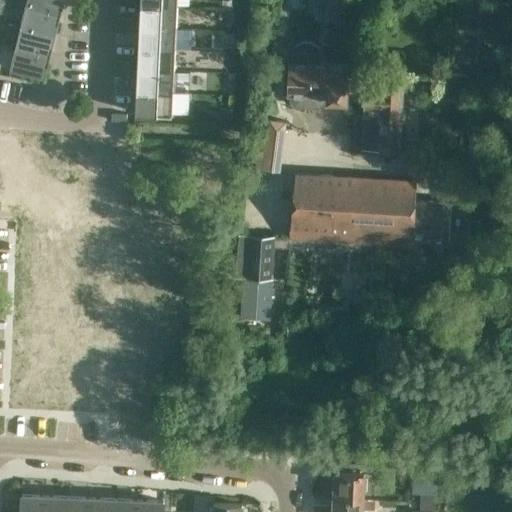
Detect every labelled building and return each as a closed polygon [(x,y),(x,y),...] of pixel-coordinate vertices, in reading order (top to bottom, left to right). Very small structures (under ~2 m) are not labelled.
[(27,0),(26,5),(61,13),(64,0),(27,0)] [(328,0),(327,12),(346,14),(348,0),(328,0)] [(511,0),(498,0),(497,15),(511,16),(511,0)] [(176,27),(177,5),(141,4),(140,25),(176,27)] [(56,34),(61,13),(26,5),(21,26),(56,34)] [(116,24),(131,25),(132,17),(117,16),(116,24)] [(131,25),(116,24),(116,32),(131,33),(131,25)] [(175,49),(176,27),(140,25),(139,47),(175,49)] [(51,55),(56,34),(21,26),(16,46),(51,55)] [(360,81),(361,75),(348,74),(349,64),(319,62),(319,48),(312,42),(303,42),(294,47),(294,61),(289,61),(288,94),(289,94),(289,100),(295,107),(319,107),(325,102),(325,97),(348,98),(349,80),(360,81)] [(45,77),(51,55),(16,46),(10,68),(45,77)] [(174,70),(175,49),(139,47),(138,69),(174,70)] [(114,68),(130,68),(130,60),(115,59),(114,68)] [(130,68),(114,68),(114,76),(129,76),(130,68)] [(173,92),(174,70),(138,69),(137,90),(173,92)] [(349,80),(348,98),(364,99),(363,115),(365,115),(363,149),(400,151),(403,83),(360,81),(349,80)] [(173,92),(137,90),(136,113),(172,114),(173,92)] [(112,120),(127,121),(127,113),(112,112),(112,120)] [(266,144),(263,167),(283,169),(285,146),(266,144)] [(0,148),(0,190),(14,191),(15,149),(0,148)] [(15,149),(14,191),(35,192),(37,150),(15,149)] [(37,150),(35,192),(57,193),(59,151),(37,150)] [(59,151),(57,193),(78,194),(80,152),(59,151)] [(80,152),(78,194),(101,195),(103,153),(80,152)] [(413,245),(414,235),(416,200),(417,180),(296,173),(290,238),(413,245)] [(265,184),(249,183),(247,215),(263,216),(265,184)] [(450,202),(416,200),(414,235),(448,236),(450,202)] [(1,211),(0,219),(0,220),(0,221),(12,221),(13,211),(1,211)] [(13,211),(12,221),(24,222),(25,212),(13,211)] [(44,212),(44,223),(55,223),(56,213),(44,212)] [(56,213),(55,223),(68,224),(68,213),(56,213)] [(88,214),(88,224),(100,225),(100,215),(88,214)] [(16,228),(16,240),(26,240),(26,228),(16,228)] [(57,229),(56,252),(98,254),(99,231),(57,229)] [(235,276),(273,277),(276,237),(238,234),(235,276)] [(56,252),(56,273),(97,275),(98,254),(56,252)] [(15,260),(14,272),(24,272),(25,260),(15,260)] [(14,272),(14,284),(24,284),(24,272),(14,272)] [(56,273),(55,295),(97,297),(97,275),(56,273)] [(243,279),(240,317),(270,319),(272,281),(243,279)] [(55,295),(54,317),(96,319),(97,297),(55,295)] [(13,303),(13,315),(22,315),(23,303),(13,303)] [(446,306),(443,334),(463,335),(464,324),(485,326),(487,309),(446,306)] [(13,315),(12,327),(22,327),(22,315),(13,315)] [(54,317),(53,338),(95,340),(96,319),(54,317)] [(53,338),(52,360),(94,362),(95,340),(53,338)] [(11,346),(10,358),(21,358),(21,347),(11,346)] [(10,358),(10,370),(20,370),(21,358),(10,358)] [(52,360),(51,381),(93,383),(94,362),(52,360)] [(51,381),(50,404),(92,406),(93,383),(51,381)] [(9,390),(9,402),(19,403),(19,391),(9,390)] [(335,474),(334,498),(362,499),(363,475),(335,474)] [(22,494),(21,511),(45,511),(46,496),(22,494)] [(421,502),(434,503),(434,494),(422,494),(421,502)] [(46,496),(45,511),(68,511),(70,497),(46,496)] [(92,511),(93,497),(70,497),(68,511),(92,511)] [(93,497),(92,511),(115,511),(116,498),(93,497)] [(116,498),(115,511),(138,511),(139,499),(116,498)] [(334,498),(333,511),(373,511),(374,500),(362,499),(334,498)] [(163,511),(164,501),(139,499),(138,511),(163,511)] [(434,503),(421,502),(405,502),(404,511),(433,511),(434,511),(434,503)]
